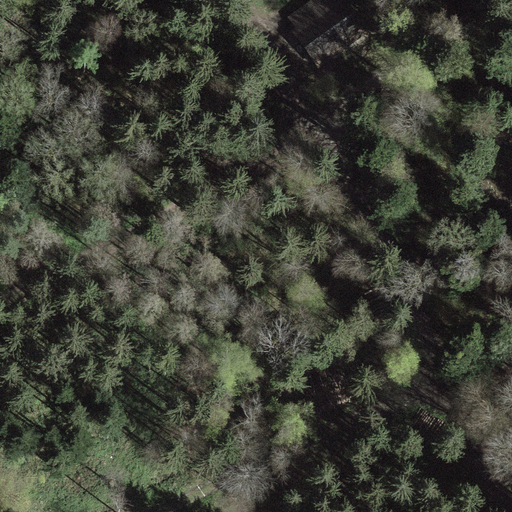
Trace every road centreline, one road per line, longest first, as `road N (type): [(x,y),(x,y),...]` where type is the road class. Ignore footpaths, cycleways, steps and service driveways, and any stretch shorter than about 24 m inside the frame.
road 1 (track): [(501,511),(377,232),(315,134)]
road 2 (track): [(0,308),(315,134)]
road 3 (track): [(161,511),(445,378)]
road 4 (track): [(470,0),(315,134)]
road 5 (track): [(315,134),(228,0)]
